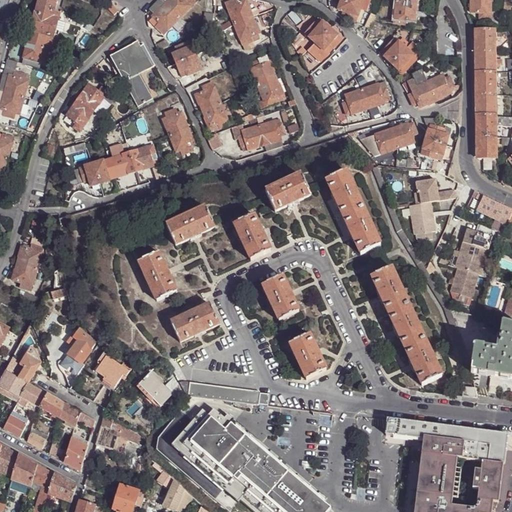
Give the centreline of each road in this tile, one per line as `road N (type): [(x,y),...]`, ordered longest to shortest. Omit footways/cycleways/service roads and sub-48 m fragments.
road 1 (residential): [(387,404),(318,261),(307,255),(235,283),(227,307),(264,383),(321,396)]
road 2 (residential): [(285,3),(276,24),(279,51),(313,140),(214,165)]
road 3 (residential): [(23,210),(44,130),(63,95),(136,11)]
road 4 (residential): [(451,0),(466,39),(467,171),(511,202)]
road 5 (residential): [(214,165),(136,11)]
road 6 (residential): [(214,165),(58,211)]
road 7 (residential): [(318,2),(391,75),(408,112)]
road 8 (residential): [(39,379),(101,415),(82,481)]
road 9 (residential): [(511,420),(387,404)]
